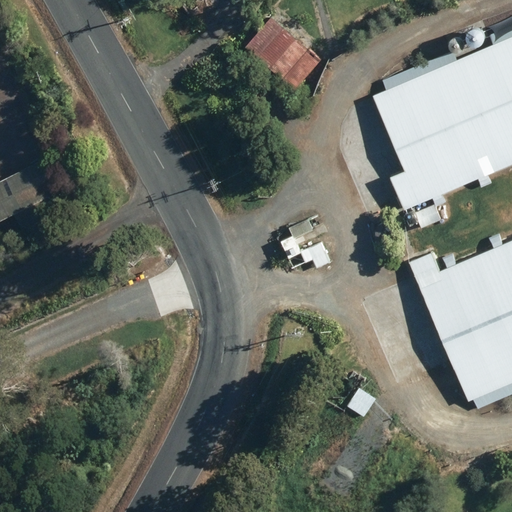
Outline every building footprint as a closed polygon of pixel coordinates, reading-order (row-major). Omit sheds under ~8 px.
[(312,49),(273,17),(247,49),(285,81),(312,49)] [(511,36),(375,95),(407,171),(392,177),(406,209),(434,197),(437,205),(447,201),(443,193),(478,179),(481,187),(493,182),(490,174),(511,164),(511,36)] [(36,133),(44,147),(59,139),(51,124),(36,133)] [(62,214),(52,195),(62,190),(45,158),(0,181),(0,221),(17,212),(27,232),(62,214)] [(322,239),(309,245),(301,228),(291,232),(300,250),(310,271),(333,260),(322,239)] [(511,240),(505,244),(499,231),(489,235),(495,248),(458,264),(453,251),(443,255),(448,267),(442,269),(434,251),(410,261),(470,401),(511,383),(511,240)] [(361,386),(348,405),(365,416),(378,397),(361,386)]
